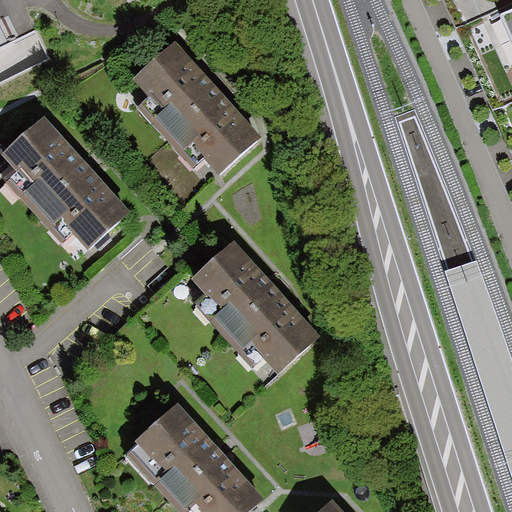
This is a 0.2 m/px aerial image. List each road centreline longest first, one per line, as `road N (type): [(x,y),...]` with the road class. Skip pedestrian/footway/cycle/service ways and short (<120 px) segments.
road 1 (primary): [(466,511),(312,0)]
road 2 (unknown): [(7,384),(177,229)]
road 3 (residential): [(69,511),(0,370)]
